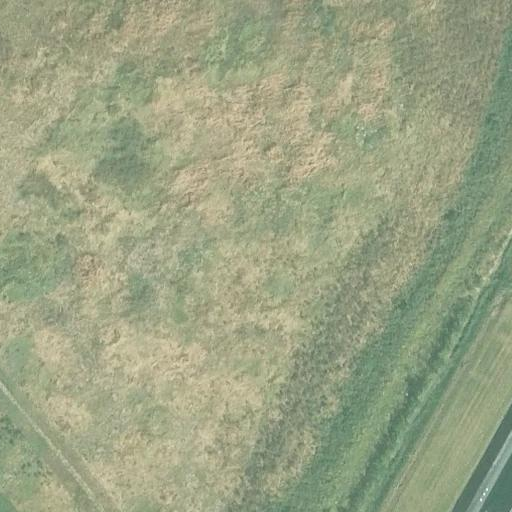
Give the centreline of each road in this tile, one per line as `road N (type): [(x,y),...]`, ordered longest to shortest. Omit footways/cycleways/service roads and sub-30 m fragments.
road 1 (unclassified): [(440,0),(426,94),(394,181),(344,300),(228,511)]
road 2 (unknown): [(496,30),(464,153),(429,231),(277,511)]
